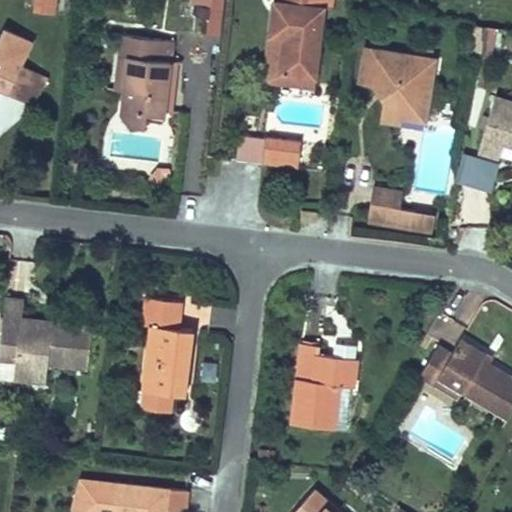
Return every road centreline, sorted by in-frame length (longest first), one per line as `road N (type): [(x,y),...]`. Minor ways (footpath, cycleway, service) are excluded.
road 1 (residential): [(256,242),(224,511)]
road 2 (residential): [(256,242),(452,262),(511,282)]
road 3 (residential): [(0,209),(256,242)]
